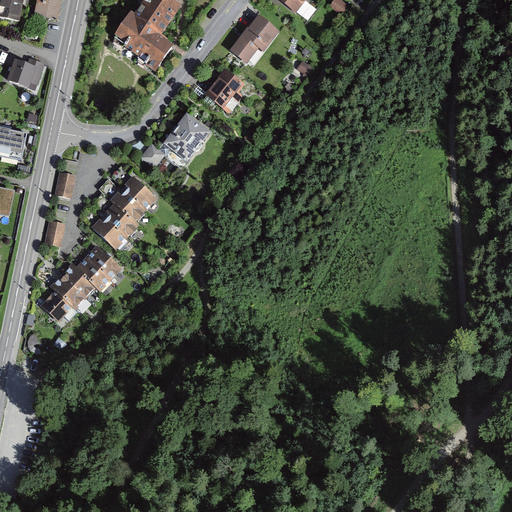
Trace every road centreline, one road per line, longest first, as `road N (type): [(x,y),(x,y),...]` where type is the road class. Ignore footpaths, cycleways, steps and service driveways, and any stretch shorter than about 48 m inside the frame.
road 1 (track): [(378,0),(209,231),(200,250),(206,315),(113,511)]
road 2 (track): [(477,511),(453,175),(465,0)]
road 3 (residential): [(51,131),(104,138),(136,132),(240,0)]
road 4 (secondary): [(51,131),(3,362)]
road 5 (track): [(31,380),(140,308),(200,250)]
road 6 (track): [(511,379),(402,504)]
